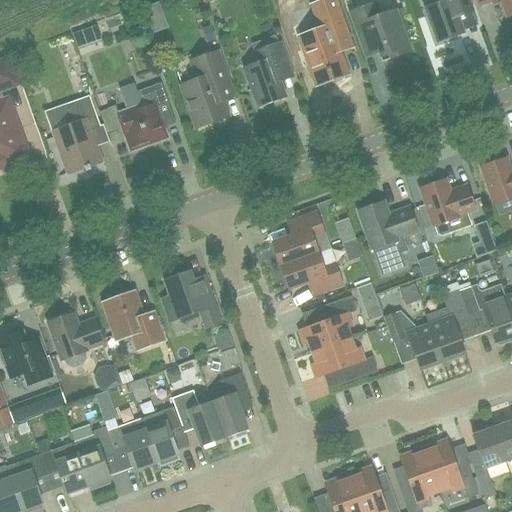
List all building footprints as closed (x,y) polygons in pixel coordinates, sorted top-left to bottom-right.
[(340,54),(353,48),(335,0),(325,0),(320,2),(312,5),(321,29),(300,36),(317,85),(347,74),(340,54)] [(458,16),(473,11),(469,0),(439,0),(440,3),(425,8),(437,42),(464,32),(458,16)] [(511,0),(477,0),(480,4),(491,0),(492,0),(494,3),(502,0),(508,17),(511,15),(511,0)] [(411,51),(396,10),(381,16),(376,3),(350,12),(361,42),(366,58),(379,53),(382,62),(411,51)] [(256,64),(245,68),(258,104),(271,99),(272,101),(285,96),(280,83),(293,78),(289,67),(280,43),(252,53),(256,64)] [(234,97),(218,52),(191,61),(198,80),(183,85),(198,128),(227,117),(221,102),(234,97)] [(11,56),(0,59),(0,92),(1,92),(21,85),(11,56)] [(157,106),(168,102),(161,84),(137,92),(141,105),(117,114),(115,106),(107,109),(115,131),(122,135),(124,134),(130,152),(168,138),(157,106)] [(101,162),(89,130),(100,126),(89,96),(63,105),(70,125),(54,131),(69,174),(101,162)] [(0,165),(22,157),(13,132),(17,131),(6,102),(0,103),(0,165)] [(511,198),(511,169),(510,170),(506,158),(482,167),(495,204),(511,198)] [(476,209),(467,185),(449,192),(445,180),(421,188),(434,226),(435,226),(438,234),(441,236),(449,233),(451,230),(448,221),(458,217),(458,216),(476,209)] [(331,223),(355,220),(353,200),(328,203),(331,223)] [(378,262),(402,254),(407,252),(401,237),(418,231),(409,207),(388,215),(383,202),(359,210),(373,249),(378,262)] [(330,248),(317,213),(286,223),(291,237),(273,243),(281,266),(330,248)] [(307,282),(312,295),(343,284),(330,248),(281,266),(289,288),(307,282)] [(190,272),(165,281),(170,296),(161,299),(170,322),(200,311),(206,328),(221,323),(205,276),(193,280),(190,272)] [(511,316),(505,298),(500,285),(482,291),(487,304),(483,306),(497,345),(499,347),(511,341),(511,316)] [(480,311),(471,286),(460,290),(469,315),(480,311)] [(453,320),(469,315),(460,290),(449,294),(449,295),(442,297),(446,309),(425,316),(429,325),(430,325),(443,361),(465,353),(453,320)] [(143,316),(134,292),(104,302),(117,340),(132,335),(138,350),(164,341),(154,312),(143,316)] [(309,341),(313,352),(351,339),(347,328),(351,326),(347,314),(357,311),(353,300),(325,310),(329,320),(300,331),(304,343),(309,341)] [(396,313),(385,317),(393,342),(405,338),(396,313)] [(86,359),(86,351),(86,349),(104,343),(95,319),(77,326),(73,314),(49,322),(63,360),(63,359),(68,365),(74,368),(82,365),(86,359)] [(421,369),(443,361),(430,325),(429,325),(407,333),(421,369)] [(28,385),(52,376),(38,339),(26,343),(22,332),(0,339),(0,346),(11,378),(24,373),(28,385)] [(355,350),(351,339),(313,352),(317,363),(312,365),(316,377),(345,367),(349,378),(377,368),(373,356),(364,360),(359,348),(355,350)] [(165,373),(170,385),(178,382),(180,375),(178,368),(165,373)] [(225,397),(212,401),(224,438),(248,429),(239,404),(250,400),(241,373),(219,381),(225,397)] [(142,379),(129,384),(134,397),(136,403),(149,398),(147,392),(142,379)] [(224,438),(212,401),(188,410),(183,394),(172,398),(175,406),(181,424),(192,421),(201,446),(224,438)] [(105,423),(117,418),(113,405),(100,410),(105,423)] [(175,406),(141,418),(145,429),(157,462),(159,461),(161,466),(178,459),(177,455),(178,455),(177,451),(170,431),(182,427),(181,424),(175,406)] [(0,428),(11,425),(5,409),(0,411),(0,428)] [(144,429),(141,418),(108,430),(115,451),(127,447),(135,470),(157,462),(145,429),(144,429)] [(511,458),(511,421),(494,428),(506,461),(511,458)] [(115,451),(108,430),(107,431),(106,427),(93,431),(95,436),(74,443),(89,487),(91,486),(93,490),(110,483),(109,480),(111,479),(102,456),(115,451)] [(485,468),(506,461),(494,428),(473,435),(485,468)] [(46,431),(33,436),(40,455),(47,476),(59,471),(67,494),(70,493),(71,498),(88,492),(87,487),(89,487),(74,443),(53,450),(46,431)] [(436,448),(425,452),(439,491),(450,487),(451,491),(463,487),(467,499),(479,495),(468,464),(457,468),(447,440),(435,444),(436,448)] [(414,456),(412,452),(400,456),(410,485),(400,489),(407,511),(421,511),(420,509),(431,505),(428,495),(439,491),(425,452),(414,456)] [(35,480),(47,476),(40,455),(6,467),(21,511),(24,510),(24,511),(29,511),(42,507),(41,504),(43,503),(35,480)] [(0,511),(19,511),(21,511),(6,467),(6,466),(0,467),(0,511)] [(361,511),(399,511),(393,491),(382,495),(371,467),(359,471),(361,475),(350,479),(361,511)] [(484,499),(496,495),(487,472),(476,476),(484,499)] [(335,511),(334,511),(361,511),(350,479),(339,483),(337,479),(325,483),(335,511)]
